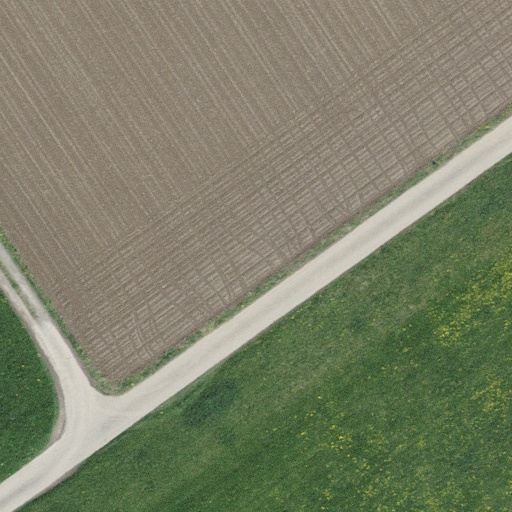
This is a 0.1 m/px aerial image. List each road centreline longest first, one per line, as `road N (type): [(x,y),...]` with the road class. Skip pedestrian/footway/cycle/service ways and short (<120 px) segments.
road 1 (unclassified): [(0,497),(511,133)]
road 2 (track): [(0,256),(108,421)]
